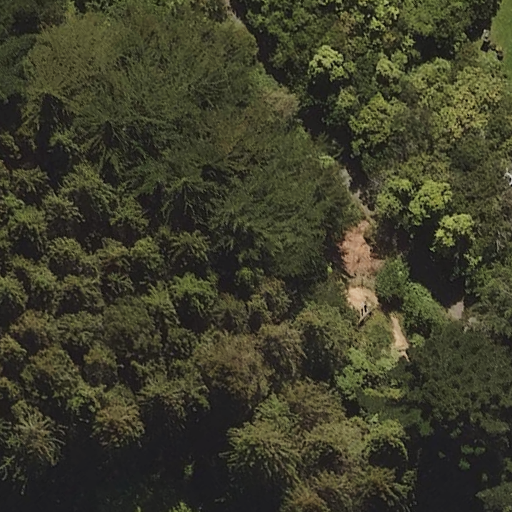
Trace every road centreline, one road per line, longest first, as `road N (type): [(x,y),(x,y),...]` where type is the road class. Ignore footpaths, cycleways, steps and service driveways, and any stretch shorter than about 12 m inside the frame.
road 1 (track): [(0,82),(225,197),(511,448)]
road 2 (track): [(238,0),(373,210),(511,373)]
